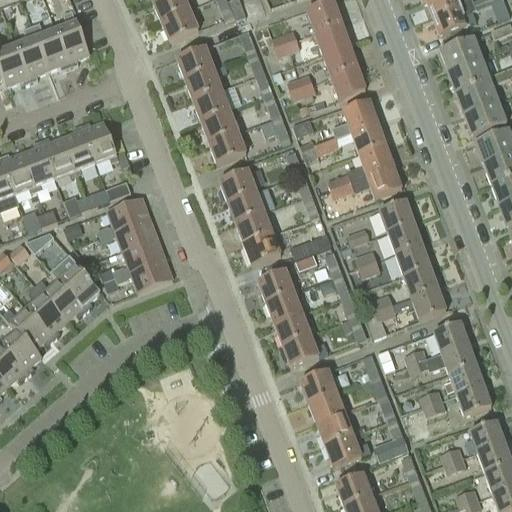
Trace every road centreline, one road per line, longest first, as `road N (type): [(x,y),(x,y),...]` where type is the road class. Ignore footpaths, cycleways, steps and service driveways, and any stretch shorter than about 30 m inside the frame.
road 1 (tertiary): [(511,352),(378,0)]
road 2 (residential): [(0,471),(145,349),(230,319)]
road 3 (residential): [(135,85),(192,243),(230,319)]
road 4 (residential): [(230,319),(305,511)]
road 5 (residential): [(0,128),(135,85)]
